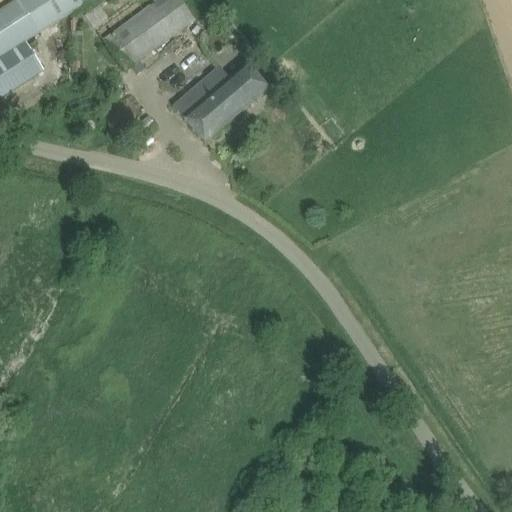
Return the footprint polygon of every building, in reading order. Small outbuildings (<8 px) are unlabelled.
[(0,59),(11,53),(93,0),(19,0),(0,12),(0,59)] [(125,73),(180,33),(196,21),(180,0),(151,0),(154,4),(102,42),(125,73)] [(84,17),(89,24),(103,14),(99,7),(84,17)] [(0,101),(30,82),(11,53),(0,59),(0,101)] [(204,145),(268,91),(245,64),(229,79),(220,68),(173,108),(204,145)] [(135,129),(128,107),(105,113),(112,135),(135,129)] [(0,413),(0,426),(8,430),(15,412),(2,407),(0,413)]
